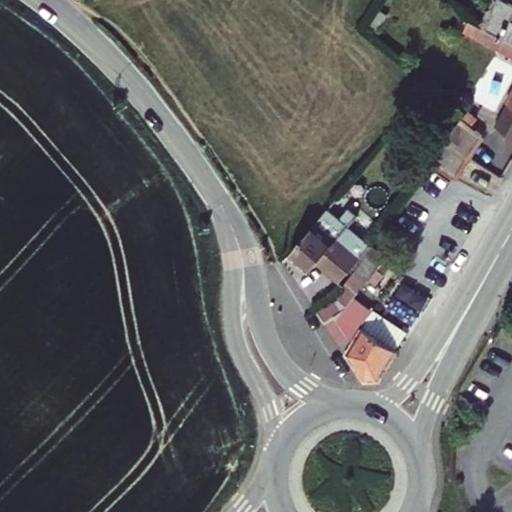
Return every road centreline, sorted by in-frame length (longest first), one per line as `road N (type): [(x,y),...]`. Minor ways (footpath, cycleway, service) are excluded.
road 1 (tertiary): [(43,0),(145,99),(206,183),(241,256)]
road 2 (tertiary): [(241,256),(235,333),(280,453)]
road 3 (tertiary): [(343,407),(313,395),(283,368),(241,256)]
road 4 (secondary): [(417,461),(482,284)]
road 5 (secondary): [(482,284),(400,392),(360,408)]
